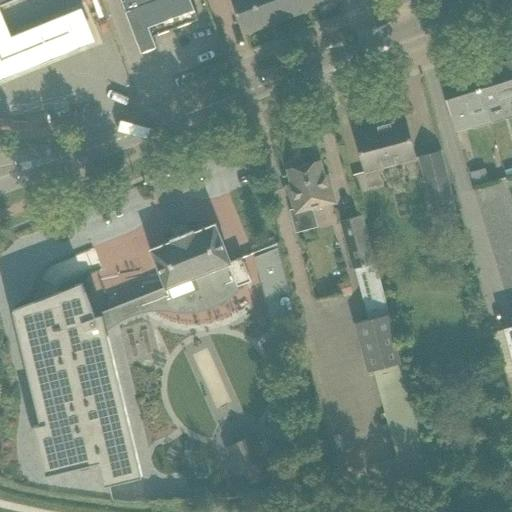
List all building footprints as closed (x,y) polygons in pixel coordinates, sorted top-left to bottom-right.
[(120,0),(140,53),(156,47),(152,37),(197,20),(190,0),(120,0)] [(335,0),(230,0),(244,34),(335,0)] [(8,36),(0,17),(0,79),(92,41),(78,7),(8,36)] [(511,59),(500,63),(500,64),(473,73),(484,107),(485,106),(511,97),(511,59)] [(488,117),(485,106),(484,107),(473,73),(440,83),(451,116),(455,127),(488,117)] [(354,132),(364,173),(415,158),(404,119),(354,132)] [(458,220),(440,150),(417,156),(436,226),(458,220)] [(334,203),(329,183),(325,184),(319,161),(288,170),(292,184),(288,186),(299,228),(316,224),(312,209),(334,203)] [(511,167),(503,170),(506,177),(511,175),(511,167)] [(482,169),(470,173),(473,185),(486,181),(482,169)] [(343,222),(341,223),(353,268),(359,290),(368,321),(356,324),(363,352),(369,372),(373,370),(399,363),(394,344),(373,262),(361,217),(358,218),(343,222)] [(54,222),(57,232),(67,228),(63,219),(54,222)] [(143,482),(106,331),(112,327),(118,323),(125,319),(132,316),(139,314),(146,312),(152,311),(158,311),(165,311),(172,312),(178,313),(186,313),(193,313),(199,312),(207,310),(213,307),(220,304),(226,300),(237,291),(239,289),(238,286),(251,280),(241,257),(230,262),(215,224),(192,233),(191,231),(171,238),(172,241),(149,250),(164,287),(94,315),(81,283),(12,310),(40,424),(33,426),(45,475),(100,462),(106,485),(120,481),(122,487),(143,482)] [(277,243),(254,252),(256,257),(254,257),(261,283),(260,283),(268,311),(275,309),(277,318),(295,313),(277,243)] [(348,281),(337,284),(340,295),(352,292),(348,281)] [(511,325),(501,328),(511,362),(511,367),(511,325)] [(303,383),(294,386),(300,403),(308,400),(303,383)] [(252,437),(227,448),(237,471),(245,467),(251,481),(267,474),(261,460),(262,459),(252,437)]
